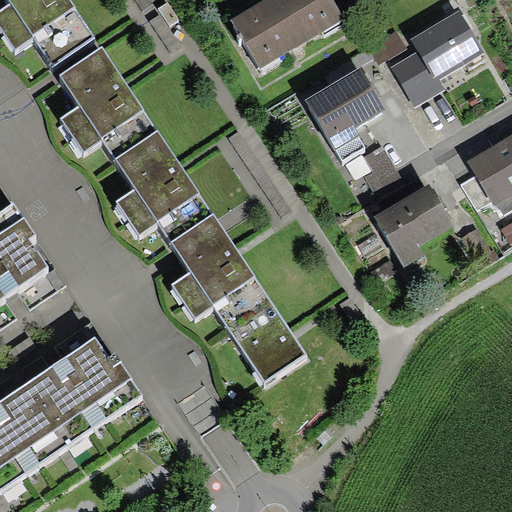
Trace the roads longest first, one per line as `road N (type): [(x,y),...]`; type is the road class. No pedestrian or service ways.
road 1 (residential): [(279,511),(377,402),(395,342)]
road 2 (track): [(395,342),(511,267)]
